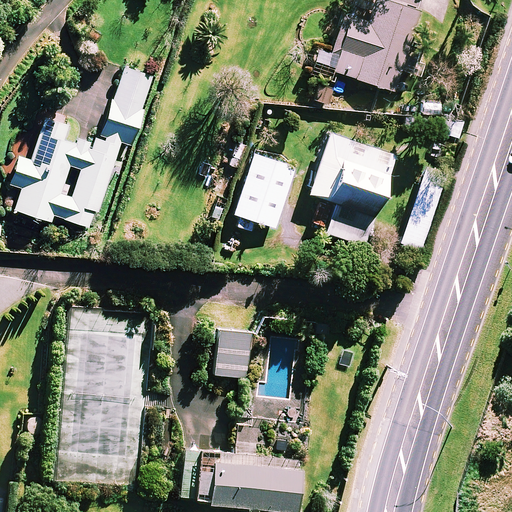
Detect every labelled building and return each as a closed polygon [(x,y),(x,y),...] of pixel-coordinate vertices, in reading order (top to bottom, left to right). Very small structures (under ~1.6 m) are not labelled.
[(417,15),(374,0),(367,23),(345,15),(331,55),(318,50),(312,65),(392,93),(400,71),(410,75),(418,52),(406,48),(417,15)] [(94,139),(90,150),(87,149),(89,144),(77,140),(75,146),(63,142),(68,128),(44,120),(31,161),(18,157),(8,185),(21,189),(13,211),(49,223),(52,216),(92,230),(120,144),(130,147),(153,79),(122,69),(99,141),(94,139)] [(392,155),(326,134),(307,195),(336,204),(326,235),(363,246),(392,155)] [(237,218),(234,227),(248,231),(251,222),(273,229),(292,168),(251,155),(232,216),(237,218)] [(441,185),(421,178),(399,242),(420,249),(441,185)] [(250,334),(219,331),(213,375),(244,379),(250,334)] [(233,456),(184,451),(179,498),(207,500),(206,505),(276,511),(295,511),(300,471),(232,464),(233,456)]
